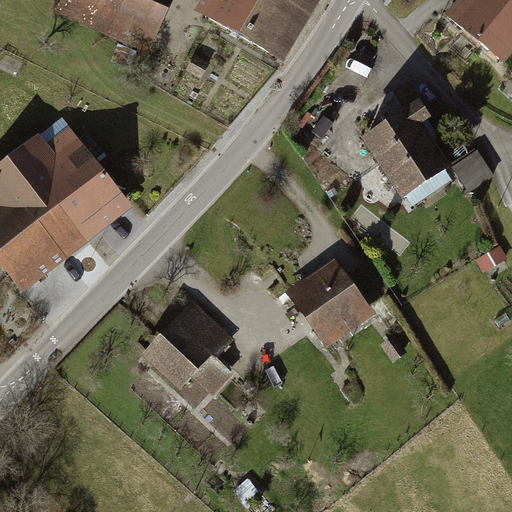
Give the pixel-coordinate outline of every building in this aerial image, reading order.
[(66,0),(62,10),(144,49),(167,0),(66,0)] [(211,0),(202,17),(277,60),(311,0),(211,0)] [(511,0),(463,0),(449,17),(503,63),(511,52),(511,0)] [(419,109),(365,144),(402,200),(445,172),(417,130),(428,123),(419,109)] [(42,207),(73,247),(126,206),(63,124),(9,165),(42,207)] [(477,156),(455,170),(471,193),(492,179),(477,156)] [(9,165),(0,172),(0,239),(42,207),(9,165)] [(42,207),(0,239),(0,263),(19,288),(73,247),(42,207)] [(289,297),(325,348),(369,317),(333,266),(289,297)] [(193,307),(144,359),(178,392),(194,375),(212,393),(227,377),(209,359),(227,339),(193,307)]
